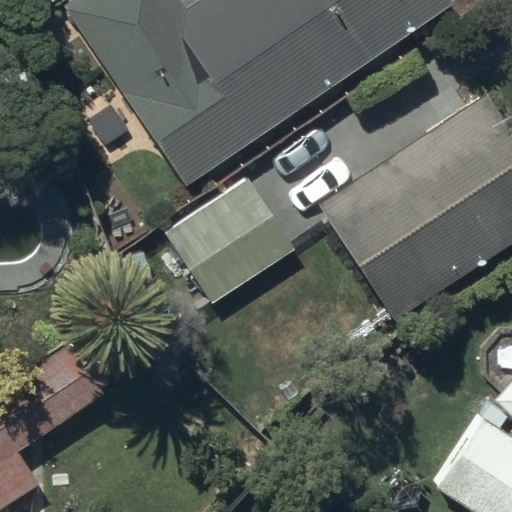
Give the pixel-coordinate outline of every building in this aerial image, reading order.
[(180,0),(60,0),(60,1),(184,180),(443,0),(192,0),(184,6),(180,0)] [(313,201),(390,314),(511,232),(511,140),(478,90),(313,201)] [(289,245),(239,171),(155,228),(205,302),(289,245)] [(0,502),(34,482),(13,447),(97,390),(68,346),(0,392),(0,502)] [(511,367),(487,396),(511,417),(511,367)] [(507,511),(511,506),(511,434),(478,412),(429,483),(471,511),(507,511)]
